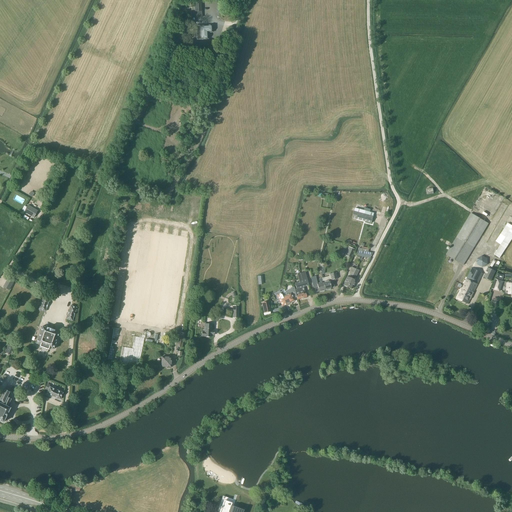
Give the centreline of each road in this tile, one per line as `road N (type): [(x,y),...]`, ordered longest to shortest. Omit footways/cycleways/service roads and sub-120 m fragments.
road 1 (tertiary): [(511,344),(431,312),(340,300),(233,343),(112,421),(62,436),(0,434)]
road 2 (track): [(358,299),(398,201),(388,178),(367,0)]
road 3 (track): [(438,314),(492,223),(444,194),(398,201)]
